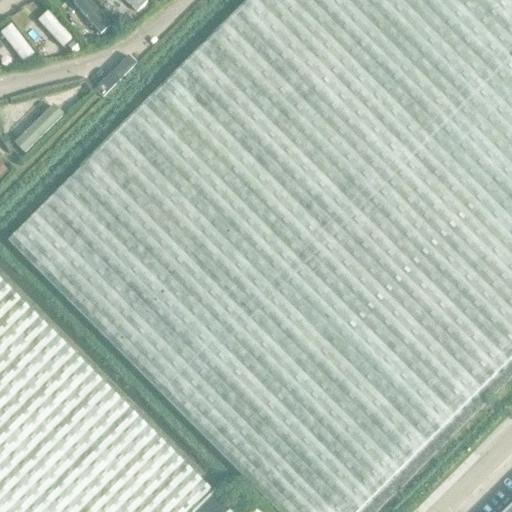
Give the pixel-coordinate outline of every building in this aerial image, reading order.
[(511,0),(250,0),(7,244),(275,511),(358,511),(511,359),(511,0)] [(78,0),(73,5),(100,37),(110,27),(86,0),(78,0)] [(123,0),(137,13),(147,3),(143,0),(123,0)] [(38,22),(63,48),(72,40),(47,14),(38,22)] [(1,35),(23,63),(33,55),(11,27),(1,35)] [(103,100),(136,66),(128,57),(94,91),(103,100)] [(63,117),(53,107),(14,145),(24,156),(63,117)] [(191,511),(211,492),(0,282),(0,511),(191,511)] [(233,511),(214,492),(193,511),(233,511)]
